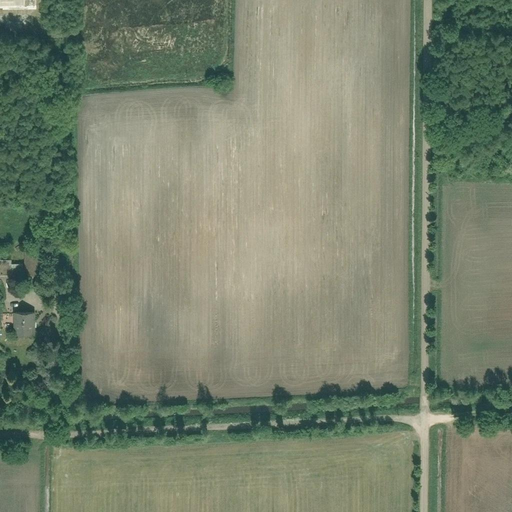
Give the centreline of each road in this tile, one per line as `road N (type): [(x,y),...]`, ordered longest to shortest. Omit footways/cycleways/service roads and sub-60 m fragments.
road 1 (track): [(422,511),(429,0)]
road 2 (track): [(56,436),(511,416)]
road 3 (track): [(56,436),(54,305),(21,296)]
